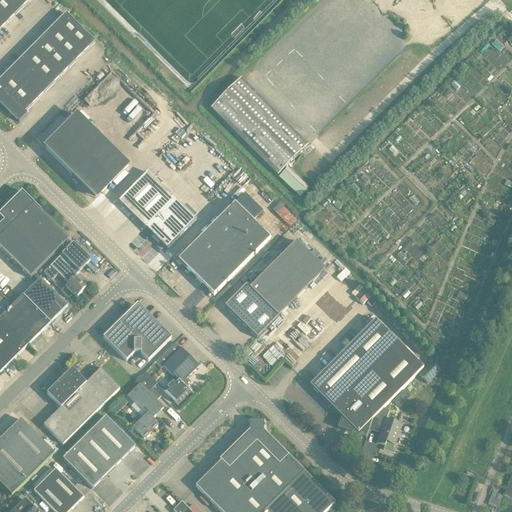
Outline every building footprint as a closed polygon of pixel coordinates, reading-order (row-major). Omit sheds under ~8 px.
[(0,0),(0,31),(31,0),(0,0)] [(26,113),(95,43),(66,14),(0,80),(0,104),(19,123),(28,115),(26,113)] [(308,146),(241,79),(211,109),(278,176),(308,146)] [(81,165),(72,174),(96,197),(100,193),(101,193),(105,190),(81,165)] [(300,197),(308,188),(288,169),(279,178),(300,197)] [(196,222),(148,174),(119,203),(167,251),(196,222)] [(0,249),(30,280),(69,240),(22,193),(0,214),(0,218),(3,222),(0,225),(0,249)] [(178,262),(214,297),(270,240),(235,205),(178,262)] [(324,271),(296,243),(249,290),(278,318),(324,271)] [(86,288),(74,277),(90,261),(72,244),(50,267),(43,274),(51,282),(58,275),(67,284),(64,287),(76,298),(86,288)] [(50,324),(57,316),(67,307),(39,279),(22,296),(50,324)] [(225,308),(257,339),(278,318),(249,290),(246,286),(225,308)] [(50,324),(22,296),(0,318),(27,346),(50,324)] [(0,372),(27,346),(0,318),(0,372)] [(160,328),(160,329),(159,328),(155,325),(151,323),(147,321),(144,320),(140,320),(138,320),(134,320),(131,320),(128,321),(125,322),(120,325),(117,327),(115,329),(115,328),(104,339),(126,362),(134,354),(140,354),(148,362),(171,340),(160,328)] [(375,321),(310,387),(341,418),(337,429),(345,432),(366,439),(370,427),(373,420),(383,409),(423,369),(406,352),(375,321)] [(185,380),(198,367),(180,350),(175,344),(155,363),(161,369),(164,367),(174,378),(168,384),(170,385),(163,392),(178,406),(191,393),(185,388),(189,384),(185,380)] [(249,349),(244,355),(247,358),(252,353),(249,349)] [(418,377),(427,385),(441,372),(432,364),(418,377)] [(61,409),(43,427),(63,447),(120,391),(100,371),(86,384),(72,370),(47,395),(61,409)] [(137,381),(121,397),(131,407),(143,419),(133,429),(144,440),(158,426),(152,420),(164,409),(149,393),(153,389),(141,377),(137,381)] [(112,407),(108,411),(113,416),(118,412),(112,407)] [(373,420),(370,427),(382,431),(377,443),(385,446),(384,451),(394,455),(397,446),(395,445),(402,426),(386,421),(390,412),(383,409),(373,420)] [(106,418),(63,460),(93,490),(135,448),(106,418)] [(55,455),(21,421),(0,441),(0,485),(12,497),(27,482),(55,455)] [(249,422),(249,431),(220,460),(222,462),(196,488),(219,511),(326,511),(335,504),(263,432),(263,422),(249,422)] [(84,499),(56,470),(45,481),(34,492),(53,511),(70,511),(73,510),(84,499)] [(36,511),(25,500),(13,511),(36,511)] [(190,511),(182,503),(173,511),(190,511)]
